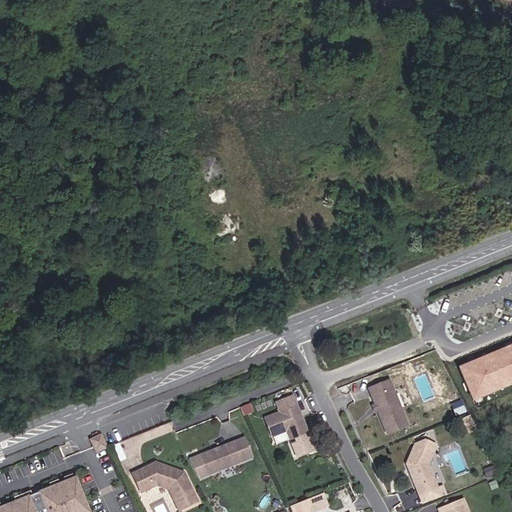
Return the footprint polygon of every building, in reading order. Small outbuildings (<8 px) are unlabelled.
[(511,345),(459,368),(474,401),(511,386),(511,345)] [(408,426),(389,380),(368,389),(386,434),(408,426)] [(307,433),(296,406),(265,418),(272,437),(286,431),(290,440),(307,433)] [(290,440),(286,431),(272,437),(275,445),(290,440)] [(102,434),(90,440),(97,454),(109,448),(102,434)] [(245,460),(237,440),(199,455),(207,475),(245,460)] [(406,464),(419,495),(437,488),(428,465),(436,445),(425,440),(415,445),(406,464)] [(197,502),(183,473),(155,463),(132,474),(141,493),(156,485),(168,490),(179,511),(197,502)] [(0,509),(0,511),(88,511),(75,479),(67,483),(60,485),(52,489),(33,496),(17,503),(2,509),(0,509)] [(437,488),(419,495),(422,504),(446,495),(442,486),(437,488)] [(17,503),(33,496),(31,492),(15,499),(17,503)] [(288,505),(291,511),(313,511),(329,506),(324,492),(288,505)] [(468,511),(463,499),(438,509),(439,511),(468,511)]
